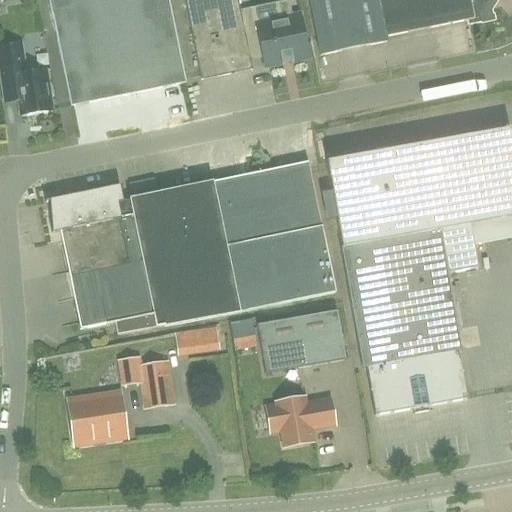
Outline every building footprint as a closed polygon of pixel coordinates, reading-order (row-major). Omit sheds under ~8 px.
[(48,0),(51,15),(70,107),(185,84),(167,0),(48,0)] [(249,27),(246,10),(239,12),(236,0),(183,0),(199,80),(250,71),(248,58),(255,57),(249,27)] [(249,27),(255,57),(262,56),(264,68),(294,62),(307,59),(304,47),(298,17),(293,18),(290,2),(289,0),(287,0),(274,3),(274,5),(277,21),(256,25),(249,27)] [(384,44),(383,37),(465,21),(466,26),(494,21),(489,0),(307,0),(319,57),(384,44)] [(20,46),(0,48),(0,67),(5,104),(19,102),(21,116),(51,111),(45,72),(33,74),(33,70),(29,68),(24,68),(20,46)] [(511,219),(511,134),(511,129),(326,162),(362,369),(366,368),(374,416),(465,400),(457,352),(461,351),(447,274),(477,269),(470,226),(511,219)] [(51,234),(59,232),(69,279),(65,280),(69,297),(73,296),(80,331),(106,326),(106,327),(115,325),(117,337),(239,314),(335,294),(321,228),(308,163),(123,202),(119,186),(49,201),(51,234)] [(344,361),(335,312),(257,327),(266,376),(344,361)] [(166,364),(142,368),(140,358),(117,361),(120,387),(141,384),(145,409),(172,404),(166,364)] [(304,400),(299,401),(298,395),(292,391),(283,393),(279,399),(280,404),(264,407),(269,436),(281,434),(284,449),(312,444),(310,431),(335,427),(330,401),(305,406),(304,400)] [(68,402),(75,447),(126,439),(119,394),(68,402)]
